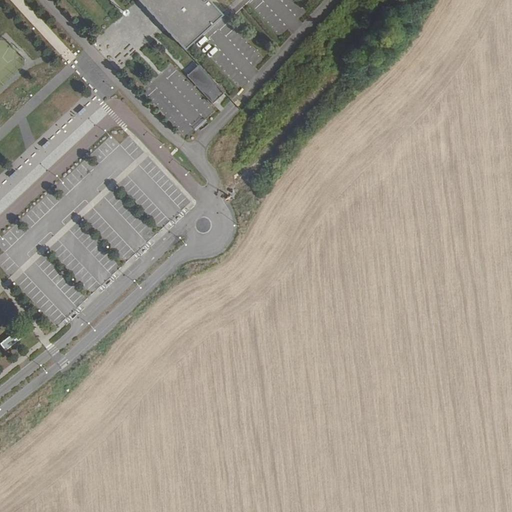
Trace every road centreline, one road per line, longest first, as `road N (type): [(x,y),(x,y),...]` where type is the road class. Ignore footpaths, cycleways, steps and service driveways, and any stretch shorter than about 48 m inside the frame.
road 1 (unclassified): [(48,0),(203,164),(211,181),(201,225)]
road 2 (unclassified): [(0,407),(186,254),(201,225)]
road 3 (residential): [(201,225),(176,234),(0,393)]
